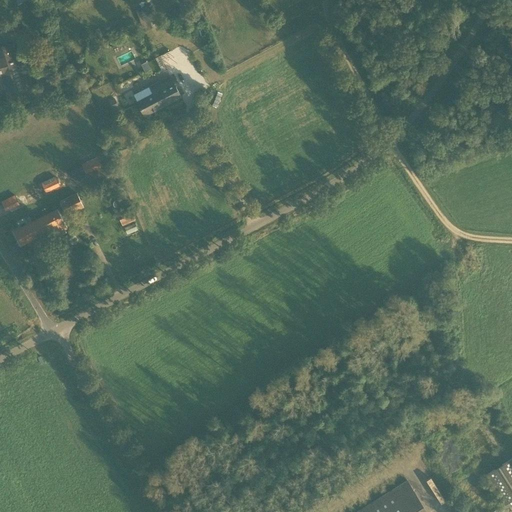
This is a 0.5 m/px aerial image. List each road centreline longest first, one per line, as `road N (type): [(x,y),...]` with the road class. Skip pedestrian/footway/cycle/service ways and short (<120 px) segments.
road 1 (unclassified): [(45,332),(318,195),(391,148),(491,0)]
road 2 (track): [(511,242),(470,239),(434,212),(391,148),(331,24)]
road 3 (unclassified): [(154,511),(45,332)]
